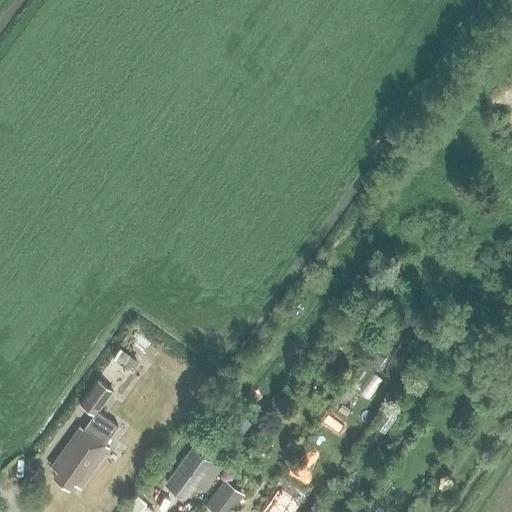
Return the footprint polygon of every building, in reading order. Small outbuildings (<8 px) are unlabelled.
[(366,333),(367,318),(354,317),(353,331),(366,333)] [(139,362),(120,349),(113,358),(132,371),(139,362)] [(369,363),(376,369),(385,357),(377,352),(369,363)] [(110,392),(97,382),(80,404),(93,414),(110,392)] [(479,397),(467,387),(452,405),(464,414),(479,397)] [(107,446),(105,445),(119,426),(97,411),(84,430),(79,427),(51,466),(57,470),(53,476),(69,488),(73,482),(79,486),(108,447),(107,446)] [(337,438),(343,425),(329,418),(323,431),(337,438)] [(210,455),(223,464),(235,447),(222,437),(210,455)] [(292,437),(287,445),(296,452),(302,444),(292,437)] [(197,485),(207,493),(223,471),(193,448),(167,483),(187,499),(197,485)] [(224,480),(205,505),(214,511),(231,511),(244,495),(224,480)] [(138,511),(146,503),(137,496),(123,511),(138,511)]
